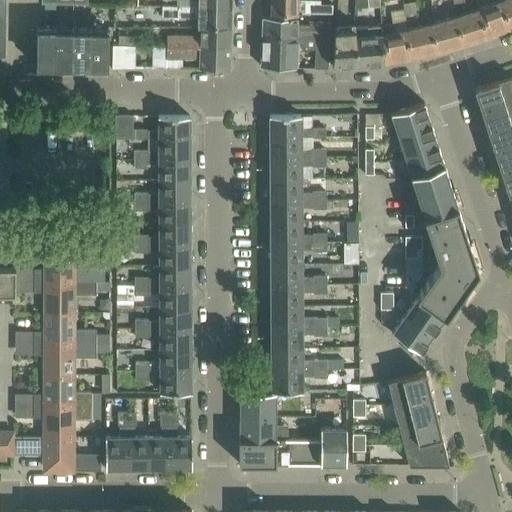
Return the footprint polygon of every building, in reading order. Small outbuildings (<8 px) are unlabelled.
[(271,0),(271,12),(297,13),(297,11),(332,12),(332,4),(320,3),(320,1),(301,0),(271,0)] [(511,25),(511,0),(502,0),(499,1),(508,27),(511,25)] [(486,36),(508,27),(499,1),(478,10),(486,36)] [(414,2),(402,4),(404,16),(416,14),(414,2)] [(198,25),(200,25),(230,25),(231,7),(199,6),(163,5),(163,16),(198,17),(198,25)] [(382,32),(380,33),(385,61),(409,57),(405,29),(404,16),(403,10),(390,11),(391,23),(381,25),(382,32)] [(478,10),(455,16),(462,43),(486,36),(478,10)] [(297,17),(271,16),(263,16),(262,34),(329,36),(330,22),(308,21),(308,27),(297,26),(297,17)] [(455,16),(432,23),(437,50),(462,43),(455,16)] [(332,63),(332,65),(352,64),(357,63),(354,27),(354,23),(350,23),(351,30),(335,30),(332,63)] [(409,57),(437,50),(432,23),(405,29),(409,57)] [(167,45),(230,46),(230,25),(200,25),(200,36),(167,36),(167,45)] [(381,25),(354,27),(357,63),(385,61),(380,33),(382,32),(381,25)] [(36,66),(54,66),(55,27),(44,27),(37,26),(36,66)] [(73,27),(55,27),(54,66),(72,67),(73,27)] [(72,67),(90,67),(91,28),(73,27),(72,67)] [(108,28),(91,28),(90,67),(108,67),(108,28)] [(262,34),(261,66),(296,67),(296,43),(301,43),(305,48),(315,49),(314,67),(328,68),(329,36),(262,34)] [(119,35),(119,45),(135,45),(140,45),(140,36),(119,35)] [(113,45),(112,67),(135,67),(135,45),(119,45),(113,45)] [(230,46),(167,45),(167,58),(167,67),(182,68),(182,58),(199,58),(199,68),(229,67),(230,46)] [(511,77),(511,76),(474,88),(475,89),(481,109),(511,98),(511,77)] [(511,121),(511,98),(481,109),(488,129),(511,121)] [(424,101),(390,112),(397,134),(431,123),(424,101)] [(158,137),(189,137),(189,115),(158,114),(158,129),(146,129),(146,128),(132,128),(132,114),(115,114),(115,137),(158,137)] [(301,114),(269,114),(269,137),(301,137),(301,136),(342,136),(342,127),(301,127),(301,114)] [(511,121),(488,129),(494,150),(511,144),(511,121)] [(431,123),(397,134),(404,155),(438,144),(431,123)] [(365,125),(365,138),(374,138),(373,125),(365,125)] [(134,150),(134,158),(190,158),(189,137),(158,137),(158,150),(146,151),(146,149),(134,150)] [(301,137),(269,137),(269,157),(325,157),(325,148),(313,148),(313,149),(301,150),(301,137)] [(438,144),(404,155),(411,175),(444,164),(438,144)] [(511,144),(494,150),(501,170),(511,166),(511,144)] [(365,161),(374,161),(373,148),(365,148),(365,161)] [(325,157),(269,157),(270,179),(301,178),(313,178),(313,166),(325,166),(325,157)] [(158,180),(190,179),(190,158),(134,158),(134,167),(146,167),(146,166),(158,166),(158,180)] [(374,161),(365,161),(365,174),(374,174),(374,161)] [(439,262),(417,294),(446,314),(478,268),(444,164),(411,175),(426,222),(430,235),(439,262)] [(508,191),(511,189),(511,166),(501,170),(508,191)] [(301,178),(270,179),(270,200),(326,199),(326,190),(313,190),(313,191),(301,192),(301,178)] [(134,192),(134,201),(190,200),(190,179),(158,180),(159,193),(146,193),(146,192),(134,192)] [(326,208),(326,199),(270,200),(270,221),(302,220),(302,207),(314,207),(314,208),(326,208)] [(190,222),(190,200),(134,201),(134,210),(146,210),(146,208),(159,208),(159,222),(190,222)] [(414,214),(405,213),(405,226),(413,226),(414,214)] [(110,237),(110,220),(109,220),(93,220),(93,237),(110,237)] [(302,220),(270,221),(270,241),(326,241),(344,241),(351,241),(351,231),(326,232),(314,232),(314,233),(302,233),(302,220)] [(134,235),(134,243),(190,243),(190,222),(159,222),(159,236),(146,236),(146,235),(134,235)] [(34,267),(34,269),(34,279),(104,280),(104,261),(72,262),(73,228),(46,228),(46,267),(34,267)] [(405,245),(422,245),(422,235),(405,235),(405,245)] [(326,241),(270,241),(270,263),(302,263),(302,249),(314,249),(314,250),(326,249),(326,241)] [(190,264),(190,243),(134,243),(134,253),(147,252),(147,251),(159,251),(159,264),(190,264)] [(405,245),(405,257),(422,257),(422,245),(405,245)] [(270,263),(270,284),(326,284),(326,275),(314,275),(314,276),(302,276),(302,263),(270,263)] [(135,276),(135,285),(190,285),(190,264),(159,264),(159,277),(147,277),(147,276),(135,276)] [(0,292),(15,293),(15,291),(15,269),(15,266),(0,265),(0,292)] [(34,291),(46,291),(46,311),(72,311),(72,294),(96,294),(96,289),(109,289),(109,280),(104,280),(34,279),(34,291)] [(326,284),(270,284),(270,305),(303,305),(302,292),(314,292),(314,293),(327,293),(326,284)] [(135,285),(115,285),(115,294),(133,294),(135,294),(135,285)] [(190,307),(190,285),(135,285),(135,294),(147,294),(147,292),(159,292),(159,307),(190,307)] [(380,291),(380,300),(393,300),(393,291),(385,291),(380,291)] [(446,314),(417,294),(404,312),(433,332),(446,314)] [(380,300),(380,308),(393,308),(393,300),(380,300)] [(303,305),(270,305),(271,326),(327,325),(339,325),(339,316),(303,316),(303,305)] [(135,319),(135,328),(191,328),(190,307),(159,307),(159,320),(147,320),(147,319),(135,319)] [(72,311),(46,311),(46,330),(33,330),(33,342),(109,342),(109,333),(96,333),(96,328),(72,328),(72,311)] [(418,349),(420,351),(433,332),(404,312),(391,330),(418,349)] [(327,334),(327,325),(271,326),(271,347),(303,347),(303,333),(315,333),(315,334),(327,334)] [(191,349),(191,328),(135,328),(135,337),(147,337),(147,336),(159,335),(159,349),(191,349)] [(45,354),(45,373),(72,373),(72,356),(96,356),(96,351),(109,351),(109,342),(33,342),(33,354),(45,354)] [(303,347),(271,347),(271,368),(344,367),(344,358),(315,358),(315,360),(303,360),(303,347)] [(135,361),(135,370),(147,370),(160,370),(191,369),(191,349),(159,349),(159,362),(147,362),(147,361),(135,361)] [(359,367),(344,367),(271,368),(271,390),(303,390),(303,375),(315,375),(315,376),(359,375),(359,367)] [(191,391),(191,369),(160,370),(160,391),(191,391)] [(147,370),(135,370),(135,379),(148,379),(147,370)] [(393,402),(431,392),(425,370),(387,380),(393,402)] [(72,390),(72,373),(45,373),(45,392),(33,392),(33,404),(100,405),(100,391),(92,391),(92,390),(72,390)] [(239,415),(276,415),(276,391),(271,391),(239,391),(239,415)] [(431,392),(393,402),(398,423),(436,413),(431,392)] [(365,398),(352,398),(352,409),(365,409),(365,398)] [(45,416),(45,435),(45,436),(72,436),(72,419),(92,419),(92,418),(100,418),(100,405),(33,404),(33,416),(45,416)] [(149,467),(170,467),(169,411),(160,411),(160,423),(162,423),(162,436),(148,436),(149,467)] [(169,411),(170,467),(191,467),(191,435),(177,435),(177,423),(178,423),(178,411),(169,411)] [(127,467),(127,412),(119,412),(118,424),(119,424),(119,436),(105,436),(105,467),(127,467)] [(127,467),(149,467),(148,436),(135,436),(135,424),(136,424),(136,412),(127,412),(127,467)] [(403,444),(441,434),(436,413),(398,423),(403,444)] [(276,415),(239,415),(239,438),(276,439),(276,438),(276,415)] [(320,438),(320,463),(346,463),(346,427),(320,426),(320,438)] [(13,435),(13,430),(0,430),(0,453),(12,454),(13,435)] [(352,433),(352,442),(365,442),(365,433),(352,433)] [(441,434),(403,444),(409,464),(449,464),(441,434)] [(72,453),(72,436),(45,436),(45,435),(13,435),(12,454),(45,454),(45,468),(99,468),(99,453),(72,453)] [(276,439),(239,438),(239,463),(276,463),(276,439)] [(290,438),(276,438),(276,439),(276,463),(290,463),(290,438)] [(305,438),(290,438),(290,463),(305,463),(305,438)] [(320,463),(320,438),(305,438),(305,463),(320,463)]
